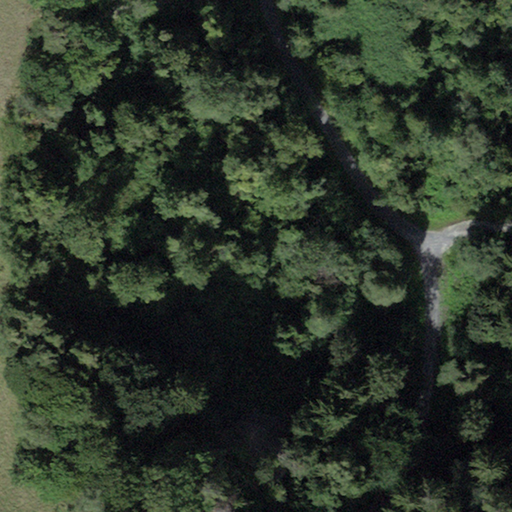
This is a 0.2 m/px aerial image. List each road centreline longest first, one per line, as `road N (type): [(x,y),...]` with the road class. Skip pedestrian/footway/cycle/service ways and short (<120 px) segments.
road 1 (track): [(255,0),(278,71),(336,168),(404,249)]
road 2 (track): [(404,249),(422,352),(346,511)]
